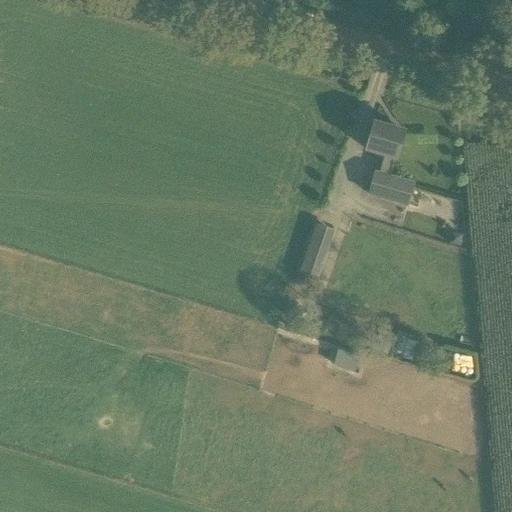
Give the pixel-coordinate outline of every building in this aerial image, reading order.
[(374,123),(366,150),(385,155),(379,175),(375,173),(369,195),(407,206),(413,185),(390,178),(395,159),(404,132),(374,123)] [(299,273),(318,280),(334,232),(315,226),(299,273)] [(461,245),(462,234),(450,233),(449,244),(461,245)] [(300,323),(308,316),(303,311),(296,319),(300,323)] [(397,335),(382,330),(378,341),(391,346),(393,346),(397,335)] [(386,360),(391,346),(378,341),(373,356),(386,360)]
